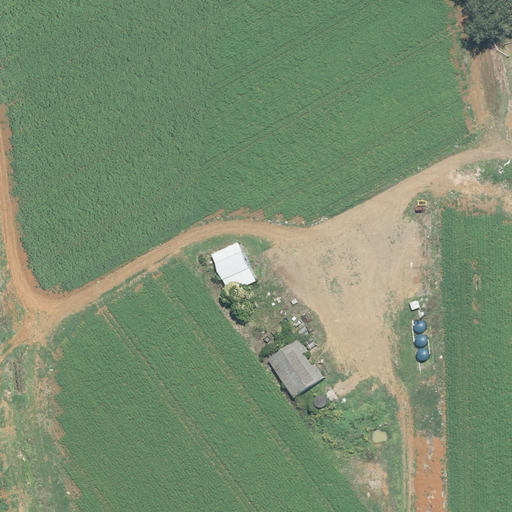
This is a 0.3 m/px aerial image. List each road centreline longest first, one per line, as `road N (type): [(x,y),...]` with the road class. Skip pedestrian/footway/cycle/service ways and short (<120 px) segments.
road 1 (track): [(511,154),(465,160),(327,230),(216,228),(191,236),(79,304),(31,293),(15,277),(0,210)]
road 2 (track): [(327,230),(320,284),(342,324),(392,377),(401,404),(407,511)]
